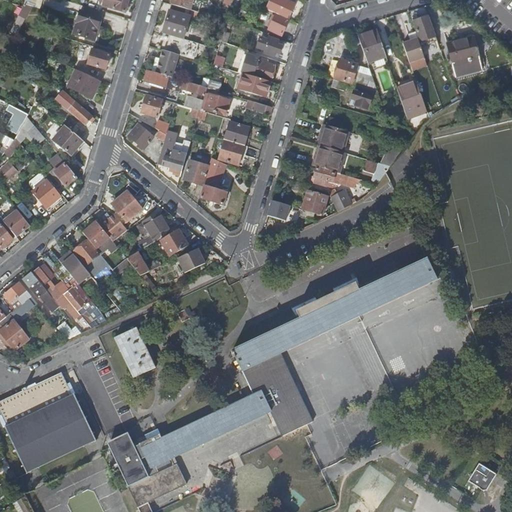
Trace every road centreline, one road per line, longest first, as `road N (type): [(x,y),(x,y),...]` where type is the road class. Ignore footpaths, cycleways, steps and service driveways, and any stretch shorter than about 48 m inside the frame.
road 1 (residential): [(243,261),(310,25)]
road 2 (residential): [(102,145),(243,261)]
road 3 (residential): [(0,271),(87,199),(102,145)]
road 4 (residential): [(243,261),(371,206),(393,187)]
road 5 (residential): [(102,145),(146,0)]
